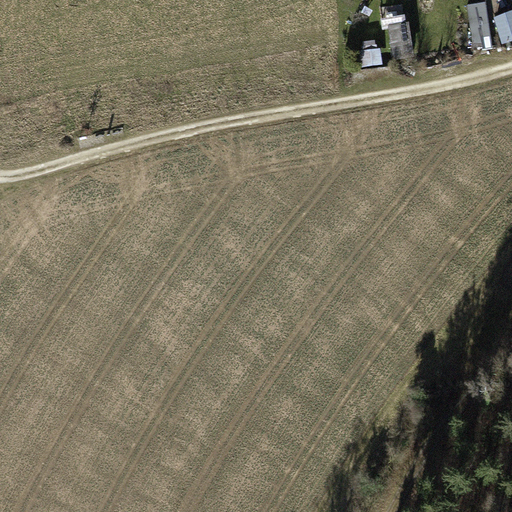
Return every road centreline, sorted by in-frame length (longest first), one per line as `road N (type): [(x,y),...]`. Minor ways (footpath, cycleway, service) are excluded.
road 1 (track): [(0,177),(187,125),(348,103),(511,65)]
road 2 (track): [(384,511),(409,461),(511,349)]
